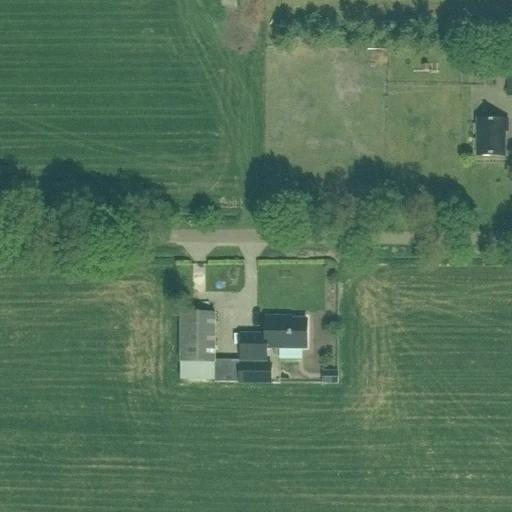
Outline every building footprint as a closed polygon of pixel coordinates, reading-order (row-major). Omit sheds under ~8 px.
[(267,0),(268,10),(285,9),(284,0),(267,0)] [(507,121),(477,121),(477,157),(505,157),(505,133),(507,133),(507,121)] [(215,315),(181,315),(180,363),(214,363),(215,315)] [(281,318),(266,318),(266,336),(241,336),(241,361),(266,362),(267,349),(307,349),(307,321),(281,321),(281,318)] [(239,365),(239,383),(271,383),(271,365),(239,365)]
